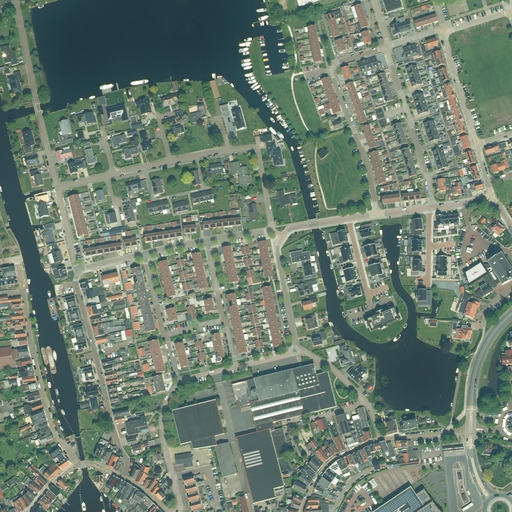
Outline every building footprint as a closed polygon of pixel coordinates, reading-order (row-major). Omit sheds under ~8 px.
[(385,7),(387,14),(402,9),(399,0),(382,0),(384,4),(383,4),(384,7),(385,7)] [(335,20),(340,19),(343,19),(341,14),(340,11),(333,12),(334,14),(327,16),(328,22),(335,20)] [(403,22),(406,31),(412,30),(409,20),(406,21),(403,22)] [(400,33),(406,31),(403,22),(401,23),(397,24),(400,33)] [(393,36),(399,34),(396,25),(390,27),(393,36)] [(481,44),(502,44),(502,31),(480,32),(481,44)] [(355,42),(352,43),(353,47),(354,48),(357,47),(356,44),(363,42),(364,45),(368,44),(370,44),(370,43),(371,43),(369,37),(362,39),(355,42)] [(438,46),(436,39),(433,40),(432,39),(430,40),(430,41),(426,42),(428,50),(431,49),(431,48),(438,46)] [(18,65),(13,45),(0,48),(0,63),(0,65),(4,64),(5,69),(18,65)] [(346,51),(344,45),(337,47),(339,53),(340,53),(342,53),(342,52),(346,51)] [(409,47),(413,57),(418,56),(419,57),(422,56),(419,48),(416,48),(415,45),(411,47),(411,46),(409,47)] [(408,59),(413,57),(409,47),(407,48),(403,49),(405,55),(403,55),(402,58),(404,65),(410,63),(409,60),(408,59)] [(432,54),(431,54),(430,55),(431,56),(432,61),(434,60),(442,58),(441,55),(441,54),(441,52),(440,52),(440,51),(432,53),(432,54)] [(369,60),(373,70),(377,69),(377,70),(376,70),(377,73),(383,71),(381,64),(378,63),(377,63),(375,58),(369,60)] [(436,67),(444,64),(443,63),(444,63),(444,61),(443,61),(442,58),(434,60),(435,63),(433,63),(434,67),(436,66),(436,67)] [(479,66),(477,58),(471,59),(473,68),(479,66)] [(373,70),(369,60),(366,61),(363,61),(366,72),(371,71),(371,72),(370,72),(371,75),(374,74),(373,70)] [(366,72),(363,61),(361,62),(357,64),(360,74),(362,78),(364,77),(364,74),(363,74),(362,73),(366,72)] [(408,75),(418,72),(417,68),(418,68),(422,67),(421,64),(423,64),(422,61),(416,63),(417,66),(406,69),(408,75)] [(439,70),(436,71),(437,77),(441,76),(447,74),(445,68),(439,70)] [(350,72),(343,75),(345,80),(352,78),(351,75),(354,74),(358,72),(357,70),(350,72)] [(418,72),(408,75),(410,81),(420,78),(418,74),(420,74),(424,73),(423,70),(418,72)] [(9,79),(10,83),(13,95),(22,93),(19,84),(23,83),(20,72),(14,74),(15,77),(9,79)] [(448,80),(447,74),(441,76),(437,77),(440,84),(441,83),(446,82),(446,80),(448,80)] [(323,86),(330,84),(328,78),(321,81),(323,86)] [(421,82),(420,78),(410,81),(411,87),(423,84),(424,87),(429,85),(428,82),(426,83),(426,80),(422,81),(422,82),(421,82)] [(211,100),(218,98),(214,82),(207,84),(211,100)] [(352,83),(346,85),(348,91),(354,88),(352,83)] [(440,87),(442,92),(445,91),(452,89),(450,83),(440,87)] [(323,86),(325,92),(332,90),(330,84),(323,86)] [(348,91),(350,96),(357,94),(354,88),(348,91)] [(414,103),(424,100),(423,96),(424,95),(424,96),(428,95),(427,92),(429,92),(428,89),(422,90),(423,93),(412,97),(414,103)] [(452,89),(445,91),(442,92),(443,97),(453,94),(452,89)] [(332,90),(325,92),(327,98),(334,95),(332,90)] [(169,98),(161,100),(163,107),(176,104),(175,102),(179,101),(177,94),(169,97),(169,98)] [(350,96),(352,102),(359,100),(357,94),(350,96)] [(334,95),(327,98),(329,104),(336,101),(334,95)] [(424,100),(414,103),(416,109),(426,106),(425,102),(426,101),(426,102),(430,101),(429,98),(424,100)] [(138,102),(136,103),(137,108),(139,107),(142,115),(151,113),(149,104),(150,103),(148,99),(143,100),(142,100),(140,100),(139,101),(138,102)] [(204,105),(203,101),(199,102),(200,106),(197,106),(199,113),(190,115),(193,124),(200,122),(199,120),(208,118),(204,105)] [(338,107),(336,101),(329,104),(332,109),(338,107)] [(221,113),(225,112),(227,117),(231,116),(228,104),(220,107),(221,113)] [(109,120),(114,118),(121,116),(121,117),(123,122),(128,120),(124,106),(106,110),(109,120)] [(426,106),(416,109),(418,115),(429,112),(430,114),(436,113),(435,110),(433,110),(432,108),(429,109),(427,110),(426,106)] [(338,107),(332,109),(334,115),(341,113),(338,107)] [(176,119),(184,116),(182,108),(179,108),(180,111),(174,113),(176,119)] [(239,111),(238,108),(233,109),(233,112),(232,113),(236,127),(239,126),(240,129),(245,128),(240,110),(239,111)] [(511,109),(489,115),(493,131),(511,125),(511,109)] [(363,111),(356,113),(358,119),(365,116),(363,111)] [(93,113),(77,117),(78,124),(87,122),(88,125),(96,123),(93,113)] [(136,116),(130,118),(133,129),(142,127),(141,122),(137,123),(136,116)] [(367,122),(365,116),(358,119),(360,125),(367,122)] [(434,127),(435,127),(434,123),(435,122),(436,123),(439,122),(438,119),(440,119),(439,116),(433,117),(434,120),(423,124),(425,130),(434,127)] [(343,128),(341,122),(336,123),(335,121),(334,119),(331,120),(332,124),(334,131),(343,128)] [(68,121),(60,123),(63,135),(59,136),(61,143),(68,141),(66,135),(71,134),(68,121)] [(427,136),(437,133),(436,129),(437,128),(437,129),(441,128),(440,125),(435,127),(434,127),(425,130),(427,136)] [(183,126),(168,129),(169,133),(172,132),(174,139),(178,138),(178,135),(185,133),(183,126)] [(24,148),(25,152),(26,154),(32,153),(32,151),(31,147),(34,146),(31,131),(22,133),(26,148),(24,148)] [(85,141),(83,131),(76,133),(78,142),(85,141)] [(149,143),(147,135),(146,132),(139,134),(140,137),(142,146),(143,151),(153,148),(151,143),(149,143)] [(438,137),(437,133),(427,136),(429,142),(440,139),(441,142),(447,140),(446,137),(444,137),(443,135),(440,136),(438,137)] [(125,135),(111,139),(113,149),(119,147),(119,145),(127,143),(125,135)] [(280,150),(276,151),(275,143),(273,143),(272,135),(265,136),(268,156),(272,156),(274,166),(282,165),(280,150)] [(459,145),(468,142),(466,136),(460,138),(461,141),(458,142),(459,145)] [(444,155),(443,151),(444,150),(444,151),(448,150),(447,147),(449,147),(448,144),(442,145),(443,148),(432,152),(434,158),(444,155)] [(501,154),(504,153),(502,149),(501,144),(497,145),(484,149),(486,155),(495,153),(494,151),(499,149),(499,150),(500,150),(501,154)] [(139,154),(137,148),(134,148),(128,150),(128,149),(123,150),(126,160),(131,159),(131,156),(139,154)] [(91,150),(85,151),(87,160),(86,160),(87,165),(97,163),(96,157),(93,158),(91,150)] [(63,159),(72,157),(70,151),(64,152),(61,153),(61,152),(56,153),(59,163),(64,162),(63,159)] [(436,164),(446,161),(445,157),(446,156),(446,157),(450,156),(452,155),(452,152),(444,155),(434,158),(436,164)] [(37,156),(27,158),(25,158),(27,167),(39,164),(37,155),(37,156)] [(490,167),(492,175),(495,174),(497,174),(499,174),(499,173),(499,172),(506,170),(505,167),(507,167),(505,160),(503,161),(504,163),(497,165),(495,165),(494,162),(490,163),(491,167),(490,167)] [(446,161),(436,164),(437,170),(453,166),(452,163),(448,164),(448,165),(447,165),(446,161)] [(73,163),(68,164),(71,174),(76,173),(76,170),(84,168),(82,162),(73,164),(73,163)] [(239,163),(229,165),(231,177),(235,176),(234,174),(238,174),(240,186),(251,184),(249,176),(248,177),(246,168),(239,169),(239,163)] [(221,165),(210,167),(211,174),(222,172),(223,174),(226,174),(225,168),(222,168),(221,165)] [(471,175),(478,173),(476,166),(469,168),(471,175)] [(41,175),(39,175),(38,170),(30,172),(31,177),(34,177),(35,181),(34,181),(34,183),(36,183),(36,187),(43,185),(41,175)] [(191,180),(199,178),(198,171),(189,173),(191,180)] [(470,179),(473,179),(473,181),(480,179),(478,173),(471,175),(467,176),(468,179),(470,179)] [(199,178),(191,180),(192,187),(201,185),(199,178)] [(153,188),(161,186),(160,180),(151,182),(153,188)] [(140,182),(126,185),(128,193),(138,191),(138,192),(142,191),(140,182)] [(460,195),(460,187),(463,187),(461,182),(459,182),(459,183),(455,184),(456,188),(452,188),(453,195),(460,195)] [(473,191),(476,190),(483,188),(481,183),(478,184),(477,182),(469,184),(470,188),(469,190),(473,191)] [(161,186),(153,188),(154,195),(163,193),(161,186)] [(105,200),(103,191),(96,192),(97,199),(95,199),(96,202),(105,200)] [(205,193),(207,201),(214,200),(212,191),(205,193)] [(283,191),(277,192),(280,209),(285,208),(284,204),(292,203),(292,205),(297,204),(296,195),(290,196),(285,197),(283,191)] [(198,194),(200,203),(207,201),(205,193),(198,194)] [(200,203),(198,194),(191,196),(193,204),(200,203)] [(71,206),(80,204),(78,196),(70,198),(71,206)] [(161,203),(162,211),(169,210),(168,201),(161,203)] [(181,203),(182,212),(189,210),(188,202),(181,203)] [(251,202),(245,203),(246,206),(248,206),(251,222),(259,220),(255,205),(252,206),(251,202)] [(45,203),(38,205),(39,211),(38,212),(40,217),(48,215),(45,203)] [(155,213),(162,211),(161,203),(154,204),(155,213)] [(182,212),(181,203),(174,205),(176,213),(182,212)] [(73,213),(82,211),(80,204),(71,206),(73,213)] [(135,204),(131,205),(132,208),(125,209),(126,212),(124,212),(125,220),(127,219),(128,224),(135,222),(134,218),(133,211),(137,210),(135,204)] [(155,213),(154,204),(147,206),(149,214),(155,213)] [(75,221),(84,219),(82,211),(73,213),(75,221)] [(108,222),(108,225),(117,223),(115,213),(108,215),(109,220),(106,220),(106,222),(108,222)] [(437,223),(434,223),(434,229),(443,228),(443,226),(442,216),(436,217),(437,223)] [(77,229),(86,227),(84,219),(75,221),(77,229)] [(412,226),(410,226),(411,236),(420,236),(419,231),(421,231),(422,230),(422,227),(422,225),(422,224),(421,219),(411,220),(412,226)] [(501,233),(504,229),(497,222),(492,228),(490,226),(487,229),(491,232),(492,230),(498,236),(498,235),(500,237),(502,234),(501,233)] [(54,224),(52,225),(52,223),(46,225),(46,226),(43,227),(45,233),(44,233),(44,234),(41,234),(43,240),(46,239),(47,243),(54,241),(52,231),(55,230),(54,224)] [(360,234),(360,237),(361,237),(362,239),(371,236),(370,232),(373,231),(371,224),(364,226),(365,231),(362,231),(360,232),(360,234)] [(86,227),(77,229),(79,237),(87,235),(86,227)] [(333,234),(335,241),(332,242),(333,246),(340,244),(348,242),(347,238),(346,235),(345,231),(337,233),(333,234)] [(408,238),(407,247),(422,247),(422,241),(419,241),(419,238),(408,238)] [(371,245),(364,247),(365,253),(377,250),(375,245),(378,244),(377,241),(370,243),(371,245)] [(350,249),(343,251),(342,247),(333,249),(335,255),(338,254),(339,258),(351,255),(350,249)] [(407,247),(407,255),(419,256),(419,253),(422,253),(422,247),(407,247)] [(377,250),(365,253),(367,259),(374,257),(374,260),(380,258),(380,255),(378,255),(377,250)] [(60,251),(51,254),(54,264),(50,265),(51,268),(55,267),(60,265),(59,263),(63,261),(60,251)] [(302,251),(290,253),(292,264),(301,262),(302,264),(310,262),(309,261),(311,260),(310,257),(311,256),(311,255),(311,254),(310,253),(309,253),(309,252),(302,253),(302,251)] [(262,262),(270,260),(268,253),(260,255),(262,262)] [(478,263),(471,267),(463,273),(467,286),(467,288),(481,279),(485,284),(487,287),(489,286),(491,289),(493,288),(493,289),(496,287),(496,286),(500,283),(502,285),(505,283),(506,283),(511,279),(511,278),(511,279),(511,278),(511,271),(501,253),(487,262),(488,263),(489,265),(484,265),(483,265),(481,261),(478,263)] [(353,261),(351,255),(339,258),(338,258),(339,264),(337,264),(338,268),(347,266),(346,263),(347,262),(353,261)] [(410,267),(411,267),(422,267),(422,261),(418,261),(418,258),(410,258),(410,267)] [(376,265),(369,267),(370,272),(381,270),(381,269),(379,264),(382,264),(381,260),(375,262),(376,265)] [(310,265),(310,262),(302,264),(302,267),(303,267),(305,277),(306,280),(316,278),(315,273),(312,273),(311,265),(310,265)] [(344,277),(356,274),(355,272),(354,268),(351,269),(351,266),(342,268),(344,277)] [(16,276),(14,267),(2,269),(3,273),(0,274),(1,276),(3,275),(3,278),(16,276)] [(68,277),(65,267),(56,269),(59,279),(68,277)] [(411,269),(411,276),(418,276),(418,273),(422,273),(422,267),(411,267),(411,269)] [(133,278),(142,275),(140,268),(131,270),(133,278)] [(381,270),(370,272),(372,278),(379,276),(379,279),(385,278),(385,274),(384,275),(383,269),(381,269),(381,270)] [(170,275),(174,274),(173,272),(170,273),(162,275),(163,281),(171,279),(170,275)] [(109,275),(112,284),(120,282),(118,273),(109,275)] [(357,277),(356,274),(344,277),(347,286),(355,284),(354,281),(357,281),(356,277),(357,277)] [(112,284),(109,275),(102,277),(104,286),(112,284)] [(142,275),(133,278),(135,286),(144,283),(142,275)] [(0,286),(18,283),(17,280),(16,277),(0,279),(0,286)] [(311,282),(305,284),(298,285),(298,288),(300,296),(310,294),(313,293),(319,291),(316,281),(311,282)] [(79,284),(81,292),(89,290),(87,282),(79,284)] [(144,283),(135,286),(137,294),(146,291),(144,283)] [(493,292),(491,289),(489,286),(487,287),(485,284),(482,286),(482,288),(480,289),(479,290),(478,291),(477,294),(474,293),(473,296),(475,297),(476,294),(482,297),(483,296),(484,295),(485,296),(493,292)] [(362,296),(360,288),(353,290),(353,286),(344,289),(346,294),(349,293),(351,298),(362,296)] [(93,290),(94,294),(98,293),(99,296),(104,295),(103,292),(102,287),(97,288),(93,289),(93,290)] [(87,292),(86,292),(88,299),(95,298),(94,294),(93,290),(90,291),(87,292)] [(416,294),(416,300),(418,300),(418,302),(424,302),(424,305),(430,305),(430,297),(428,297),(428,295),(426,295),(426,291),(426,290),(418,290),(418,294),(416,294)] [(146,291),(137,294),(139,301),(148,299),(146,291)] [(469,301),(470,298),(470,297),(465,295),(464,296),(463,300),(462,303),(463,304),(460,314),(464,315),(472,319),(472,318),(473,318),(475,315),(474,315),(476,307),(478,308),(479,304),(471,301),(469,301)] [(0,305),(8,304),(21,302),(20,298),(8,299),(7,296),(0,296),(0,305)] [(66,303),(68,310),(74,309),(73,306),(75,305),(75,304),(76,304),(74,296),(62,299),(64,304),(66,303)] [(311,304),(314,303),(318,302),(316,296),(308,298),(309,302),(302,304),(304,310),(312,308),(311,304)] [(148,299),(139,301),(140,309),(150,307),(148,299)] [(126,308),(125,301),(114,303),(115,310),(126,308)] [(150,307),(140,309),(142,317),(152,315),(150,307)] [(74,309),(68,310),(65,311),(66,316),(69,315),(71,323),(78,321),(77,321),(76,318),(78,317),(78,316),(79,316),(77,308),(74,309)] [(377,315),(366,320),(369,326),(371,332),(379,328),(386,325),(399,320),(396,313),(394,308),(383,313),(382,311),(380,312),(378,312),(376,313),(377,315)] [(22,311),(10,313),(11,317),(0,318),(0,322),(5,321),(23,319),(22,311)] [(180,313),(176,314),(168,316),(169,323),(177,321),(176,317),(181,316),(180,313)] [(152,315),(142,317),(144,325),(154,323),(152,315)] [(314,328),(317,328),(314,315),(307,317),(308,320),(305,320),(308,330),(314,329),(314,328)] [(91,318),(93,324),(102,322),(106,321),(105,318),(101,319),(100,316),(91,318)] [(25,326),(24,319),(7,321),(7,325),(11,324),(11,328),(25,326)] [(101,325),(92,326),(93,332),(103,330),(114,328),(113,322),(104,324),(101,325)] [(154,323),(144,325),(146,333),(156,331),(154,323)] [(469,342),(469,339),(470,334),(471,330),(470,330),(470,327),(467,327),(457,326),(457,324),(453,323),(452,330),(452,336),(454,336),(454,339),(456,340),(460,340),(461,341),(462,341),(463,340),(464,340),(464,342),(469,342)] [(74,331),(75,338),(85,336),(82,324),(70,327),(71,331),(74,331)] [(132,330),(127,330),(124,331),(126,338),(132,337),(133,337),(132,330)] [(320,337),(312,340),(313,346),(322,344),(321,341),(324,340),(323,337),(325,337),(324,333),(319,334),(320,337)] [(85,336),(75,338),(77,346),(74,347),(76,351),(78,351),(83,349),(87,348),(86,341),(85,336)] [(280,339),(272,341),(273,347),(281,346),(280,339)] [(150,351),(160,348),(158,340),(148,343),(150,351)] [(0,369),(16,367),(15,360),(30,358),(28,348),(16,349),(16,350),(12,351),(11,348),(0,349),(0,369)] [(152,359),(162,357),(160,348),(150,351),(152,359)] [(178,357),(186,355),(185,351),(187,351),(187,348),(176,351),(178,357)] [(349,349),(348,349),(346,349),(344,350),(343,351),(345,358),(340,360),(342,366),(353,362),(349,349)] [(505,352),(505,354),(501,354),(502,365),(511,364),(511,356),(511,357),(511,351),(505,352)] [(215,363),(220,362),(221,361),(221,360),(221,358),(224,358),(223,352),(215,353),(216,359),(214,359),(215,363)] [(154,367),(163,364),(162,357),(152,359),(154,367)] [(18,362),(19,367),(32,365),(30,358),(21,360),(21,361),(18,362)] [(102,362),(103,367),(116,364),(115,361),(118,360),(118,358),(102,362)] [(187,361),(179,363),(181,368),(188,367),(188,366),(192,365),(191,362),(193,362),(193,359),(187,361)] [(163,364),(154,367),(156,374),(165,372),(163,364)] [(116,365),(103,368),(104,373),(113,371),(113,368),(117,367),(116,365)] [(286,443),(284,437),(282,429),(274,431),(272,423),(279,421),(299,416),(300,419),(304,417),(304,415),(336,407),(327,373),(316,375),(313,365),(292,370),(293,371),(254,380),(232,385),(234,396),(237,395),(240,409),(250,407),(257,433),(236,438),(253,504),(276,498),(273,489),(284,487),(277,459),(295,455),(291,441),(290,442),(286,443)] [(23,378),(34,376),(32,367),(21,369),(23,378)] [(92,367),(80,370),(81,375),(84,374),(86,382),(95,380),(92,367)] [(360,377),(362,376),(363,375),(366,374),(367,374),(367,370),(366,370),(363,370),(361,367),(356,373),(352,369),(348,374),(358,383),(362,379),(360,377)] [(121,373),(121,371),(105,374),(106,379),(118,377),(117,373),(118,373),(121,373)] [(34,376),(23,378),(18,379),(8,380),(9,384),(17,383),(17,382),(20,381),(20,385),(23,385),(35,382),(34,376)] [(154,386),(164,384),(162,376),(152,378),(154,386)] [(122,379),(121,377),(106,380),(107,386),(118,383),(118,380),(122,379)] [(22,387),(23,392),(29,391),(29,392),(30,393),(38,390),(36,383),(22,387)] [(92,384),(85,386),(86,389),(82,390),(85,399),(94,397),(99,395),(98,394),(99,394),(98,391),(97,391),(97,388),(93,389),(92,384)] [(164,384),(154,386),(156,394),(165,392),(164,384)] [(38,393),(27,396),(28,400),(25,400),(26,403),(40,399),(38,393)] [(96,399),(90,401),(92,410),(99,409),(96,399)] [(215,399),(176,409),(172,411),(181,446),(191,443),(193,450),(217,446),(214,437),(224,434),(215,399)] [(23,407),(26,416),(43,409),(41,402),(29,407),(28,406),(23,407)] [(368,427),(363,408),(358,409),(363,429),(368,427)] [(125,416),(130,415),(129,410),(113,413),(114,419),(124,417),(125,416)] [(31,421),(32,422),(32,423),(34,427),(38,425),(40,424),(46,421),(43,411),(29,416),(30,417),(31,421)] [(125,424),(127,436),(139,434),(138,434),(137,429),(147,426),(145,417),(142,417),(142,414),(136,416),(137,421),(125,424)] [(345,415),(336,418),(341,436),(346,435),(347,439),(351,438),(345,415)] [(396,427),(394,422),(395,421),(394,417),(388,419),(389,423),(384,424),(387,436),(397,433),(396,427)] [(324,419),(315,421),(316,422),(319,430),(320,431),(328,428),(325,419),(324,419)] [(404,431),(409,430),(410,431),(412,430),(412,429),(417,428),(416,419),(410,420),(403,422),(402,422),(403,427),(401,428),(401,431),(404,430),(404,431)] [(362,431),(359,421),(354,423),(357,434),(361,443),(365,442),(362,433),(362,431)] [(40,431),(48,428),(46,422),(38,425),(40,431)] [(20,433),(25,430),(31,428),(29,425),(18,430),(20,433)] [(328,428),(333,438),(332,438),(334,442),(335,442),(339,453),(344,450),(340,440),(339,435),(335,425),(328,428)] [(351,438),(347,439),(345,440),(348,449),(359,444),(355,433),(353,426),(348,427),(351,438)] [(44,445),(44,443),(53,440),(53,439),(53,438),(53,437),(53,436),(52,436),(52,435),(51,435),(50,435),(48,429),(44,431),(31,437),(32,439),(32,440),(35,438),(35,437),(37,436),(39,440),(37,441),(39,445),(41,444),(42,446),(44,445)] [(366,441),(372,439),(369,431),(363,433),(366,441)] [(139,439),(138,435),(126,438),(128,446),(137,444),(136,440),(139,439)] [(319,458),(324,464),(328,459),(323,455),(313,440),(309,444),(312,449),(316,454),(319,458)] [(412,452),(411,447),(412,447),(411,440),(407,441),(407,442),(400,442),(395,442),(396,447),(396,449),(398,455),(403,455),(404,458),(400,459),(398,459),(399,465),(392,466),(392,468),(399,468),(419,465),(418,451),(412,452)] [(94,456),(100,459),(101,459),(108,443),(103,441),(100,445),(98,444),(98,446),(96,450),(97,451),(94,456)] [(330,444),(328,441),(326,443),(333,455),(338,453),(333,443),(330,444)] [(148,447),(147,442),(141,444),(141,445),(131,447),(133,454),(143,452),(142,448),(148,447)] [(379,443),(382,454),(384,458),(386,457),(384,453),(388,451),(390,459),(396,456),(393,450),(390,443),(386,445),(384,442),(381,443),(379,443)] [(492,449),(491,449),(492,445),(492,444),(492,443),(491,443),(491,442),(490,442),(489,442),(488,443),(488,444),(485,443),(483,452),(482,455),(485,456),(486,455),(489,456),(490,453),(491,454),(492,449)] [(107,463),(107,462),(112,452),(106,448),(108,443),(101,459),(103,461),(107,463)] [(236,474),(233,463),(228,443),(217,446),(215,447),(222,478),(236,474)] [(381,455),(382,454),(379,443),(374,445),(376,452),(379,451),(381,455)] [(376,452),(374,445),(368,447),(372,458),(374,457),(373,453),(376,451),(376,452)] [(329,451),(327,446),(322,449),(324,453),(329,459),(332,456),(329,451)] [(367,447),(363,449),(369,463),(371,462),(369,457),(371,457),(367,447)] [(56,458),(62,454),(58,449),(49,455),(53,461),(56,458)] [(365,465),(369,463),(363,449),(358,451),(365,465)] [(119,459),(120,458),(119,457),(117,458),(114,457),(117,452),(114,451),(106,466),(114,470),(119,459)] [(358,451),(353,454),(360,467),(365,465),(358,451)] [(57,466),(66,460),(62,454),(56,458),(60,462),(57,465),(57,466)] [(157,462),(162,461),(161,454),(154,455),(155,458),(154,458),(155,461),(157,460),(157,462)] [(193,467),(192,462),(195,462),(194,456),(191,457),(191,454),(175,457),(176,466),(184,464),(185,468),(193,467)] [(324,464),(319,458),(316,454),(313,456),(314,457),(322,465),(324,464)] [(357,464),(353,454),(349,456),(353,466),(357,464)] [(309,464),(317,471),(322,465),(314,457),(313,456),(312,455),(309,458),(311,461),(309,464)] [(343,458),(349,470),(351,469),(351,468),(353,467),(352,467),(353,466),(353,465),(349,456),(343,458)] [(123,460),(120,458),(119,459),(114,470),(120,473),(123,464),(123,460)] [(344,469),(347,474),(350,473),(348,470),(349,470),(343,458),(339,460),(341,466),(342,466),(343,468),(344,470),(344,469)] [(66,460),(57,466),(62,471),(70,465),(66,459),(66,460)] [(339,460),(336,462),(340,471),(341,473),(343,475),(343,476),(346,475),(346,474),(347,474),(344,469),(344,470),(343,468),(342,466),(341,466),(339,460)] [(340,471),(336,462),(328,469),(341,478),(343,475),(341,473),(340,471)] [(50,468),(57,475),(61,471),(55,464),(50,468)] [(309,470),(305,466),(303,464),(301,466),(300,465),(299,464),(294,468),(299,473),(300,472),(302,475),(310,482),(315,476),(309,470)] [(317,471),(309,464),(307,467),(310,471),(315,475),(317,471)] [(133,470),(134,470),(130,478),(135,481),(141,469),(138,468),(138,467),(134,465),(133,470)] [(149,469),(146,467),(143,466),(140,472),(139,474),(135,482),(142,486),(148,477),(146,475),(149,469)] [(57,475),(50,468),(49,467),(46,470),(43,467),(39,471),(49,482),(57,475)] [(39,475),(35,471),(33,469),(30,471),(36,476),(33,479),(34,480),(33,481),(42,489),(45,486),(47,484),(39,477),(39,476),(38,475),(39,475)] [(321,477),(330,483),(335,486),(336,484),(339,480),(339,481),(341,478),(328,469),(321,477)] [(302,475),(300,477),(299,479),(308,487),(311,483),(310,482),(302,475)] [(106,486),(113,489),(118,479),(112,476),(106,486)] [(185,487),(195,484),(194,481),(196,481),(194,476),(183,479),(185,487)] [(155,477),(146,489),(150,492),(157,482),(156,481),(158,478),(155,477)] [(326,490),(330,483),(321,477),(317,485),(326,490)] [(29,480),(28,479),(24,485),(37,495),(41,490),(29,480)] [(119,479),(114,488),(117,489),(121,491),(125,483),(119,479)] [(57,483),(60,486),(64,491),(68,487),(61,480),(57,483)] [(160,485),(159,484),(161,481),(160,481),(158,483),(155,486),(150,493),(154,495),(159,489),(158,488),(160,485)] [(187,497),(198,494),(196,490),(198,489),(197,487),(204,485),(203,481),(195,484),(185,487),(187,497)] [(306,488),(295,482),(292,489),(303,494),(306,488)] [(123,504),(133,488),(126,483),(117,500),(123,504)] [(316,486),(314,490),(318,492),(317,493),(323,496),(323,494),(324,492),(328,494),(329,492),(316,486)] [(49,490),(53,493),(56,497),(57,497),(61,494),(53,487),(49,490)] [(424,490),(415,495),(410,487),(373,511),(439,511),(438,511),(437,509),(436,508),(424,490)] [(133,488),(123,504),(122,505),(127,508),(138,491),(133,488)] [(27,494),(32,501),(36,496),(29,490),(28,489),(25,493),(27,494)] [(28,507),(32,502),(28,497),(26,495),(24,491),(21,494),(23,497),(28,507)] [(138,491),(127,508),(130,510),(129,511),(132,511),(139,504),(140,505),(145,497),(138,491)] [(43,498),(51,504),(55,499),(47,492),(43,498)] [(160,492),(155,496),(158,498),(161,501),(165,497),(160,492)] [(189,505),(200,502),(199,498),(200,498),(199,493),(198,494),(187,497),(189,505)] [(242,511),(248,511),(244,495),(236,497),(237,500),(238,504),(238,505),(241,505),(242,511)] [(292,501),(301,505),(303,499),(294,495),(292,501)] [(307,504),(318,504),(318,503),(319,501),(321,501),(321,500),(322,500),(322,498),(318,496),(317,496),(312,496),(310,499),(309,499),(307,504)] [(15,511),(22,511),(28,507),(22,497),(15,503),(13,504),(16,511),(15,511)] [(139,504),(132,511),(145,511),(153,504),(150,501),(145,497),(140,505),(139,504)] [(52,505),(51,504),(43,498),(37,505),(45,511),(48,508),(47,507),(49,505),(50,506),(49,506),(50,507),(51,507),(53,509),(54,506),(52,505)] [(301,505),(292,501),(286,499),(286,503),(291,504),(290,507),(299,510),(301,505)] [(200,502),(189,505),(191,511),(199,511),(202,511),(201,507),(202,506),(201,502),(200,502)] [(328,511),(328,505),(323,504),(318,503),(318,504),(307,504),(305,510),(304,511),(328,511)]
